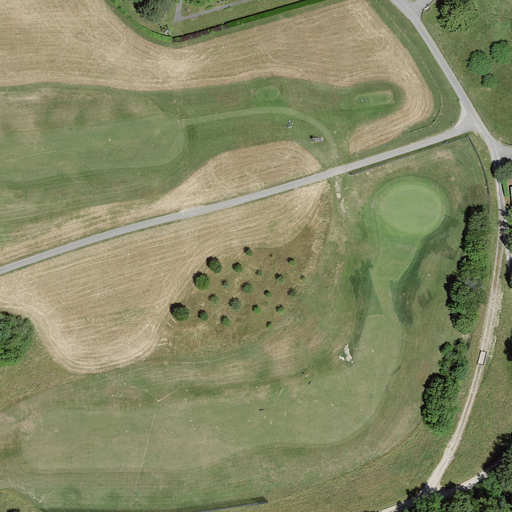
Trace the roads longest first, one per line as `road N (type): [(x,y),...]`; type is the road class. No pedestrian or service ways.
road 1 (track): [(475,122),(0,271)]
road 2 (track): [(503,213),(482,356),(454,443),(420,501)]
road 3 (residential): [(392,0),(494,146)]
road 4 (residential): [(511,449),(479,477),(394,511)]
road 5 (residential): [(494,146),(511,273)]
